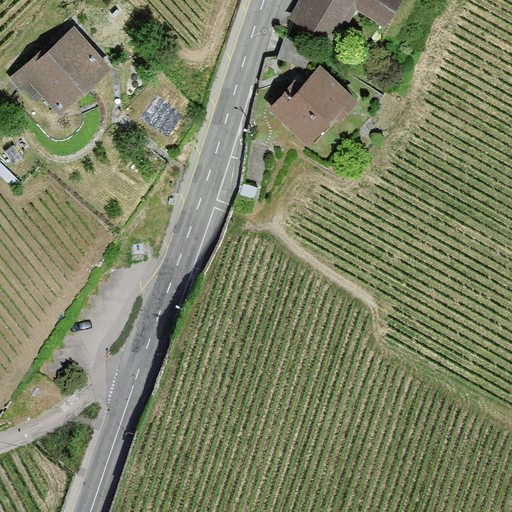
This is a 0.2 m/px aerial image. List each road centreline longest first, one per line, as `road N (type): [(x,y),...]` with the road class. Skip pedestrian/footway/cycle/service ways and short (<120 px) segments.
road 1 (tertiary): [(260,0),(228,120),(143,362)]
road 2 (residential): [(0,446),(62,418),(143,362)]
road 3 (tertiary): [(143,362),(93,511)]
